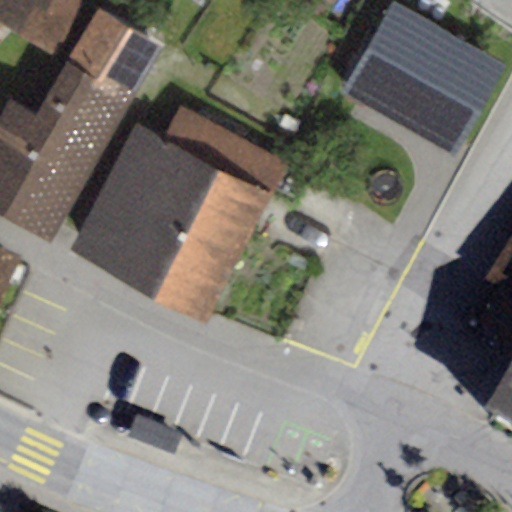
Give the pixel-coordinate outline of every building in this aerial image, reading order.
[(83,4),(76,0),(0,0),(0,23),(11,30),(54,55),(83,4)] [(507,66),(391,0),(340,89),(456,155),(507,66)] [(36,118),(6,101),(0,112),(0,215),(51,244),(164,45),(98,8),(36,118)] [(0,43),(11,30),(0,23),(0,43)] [(163,139),(133,124),(69,250),(207,319),(286,162),(178,108),(163,139)] [(511,246),(487,289),(511,303),(511,246)] [(0,293),(17,256),(0,248),(0,293)] [(511,390),(488,432),(511,445),(511,390)] [(136,421),(126,443),(172,462),(182,440),(136,421)]
